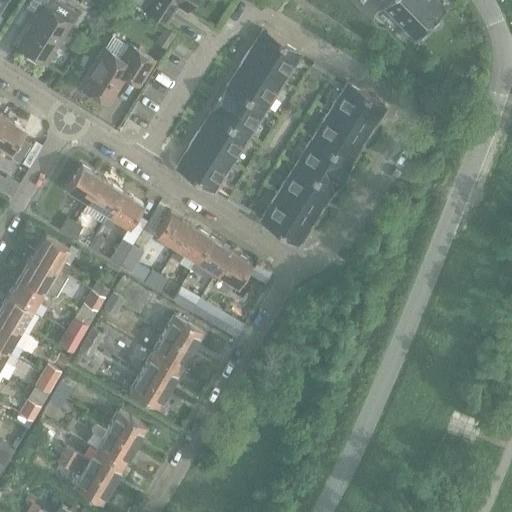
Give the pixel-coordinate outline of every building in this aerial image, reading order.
[(44,4),(46,0),(29,0),(26,6),(37,13),(18,44),(45,61),(70,21),(44,4)] [(135,0),(166,20),(173,8),(170,6),(173,2),(185,9),(191,0),(135,0)] [(275,9),(280,0),(264,0),(263,2),(275,9)] [(350,0),(369,18),(381,6),(383,8),(386,6),(416,38),(448,7),(441,0),(350,0)] [(165,25),(156,40),(165,46),(175,31),(165,25)] [(262,28),(234,71),(273,96),(301,52),(262,28)] [(121,57),(104,46),(80,83),(107,100),(125,74),(138,82),(153,59),(129,44),(121,57)] [(251,102),(202,181),(215,189),(273,96),(234,71),(225,86),(251,102)] [(347,81),(319,125),(358,149),(386,105),(347,81)] [(176,165),(202,181),(251,102),(225,86),(176,165)] [(4,114),(0,121),(0,142),(11,149),(25,127),(4,114)] [(319,125),(261,217),(260,218),(265,221),(296,171),(331,193),(358,149),(319,125)] [(68,185),(89,199),(103,176),(82,163),(68,185)] [(394,172),(401,177),(405,171),(398,166),(394,172)] [(296,171),(265,221),(299,242),(331,193),(296,171)] [(103,176),(89,199),(109,212),(123,189),(103,176)] [(123,189),(109,212),(103,222),(111,228),(118,217),(129,224),(143,202),(123,189)] [(165,245),(173,250),(191,222),(170,209),(156,232),(168,240),(165,245)] [(67,217),(60,229),(67,234),(74,222),(67,217)] [(74,222),(67,234),(74,238),(81,226),(74,222)] [(191,222),(173,250),(182,255),(185,250),(197,258),(211,235),(191,222)] [(45,231),(33,253),(67,272),(71,264),(60,258),(68,244),(45,231)] [(95,232),(87,246),(96,251),(104,237),(95,232)] [(211,235),(197,258),(191,268),(203,276),(206,271),(214,276),(232,248),(211,235)] [(122,237),(109,258),(119,265),(132,243),(122,237)] [(132,243),(119,265),(130,272),(144,250),(132,243)] [(232,248),(214,276),(215,276),(218,271),(237,283),(252,260),(232,248)] [(21,273),(57,294),(68,275),(66,273),(67,272),(33,253),(21,273)] [(259,263),(252,274),(265,282),(272,271),(259,263)] [(151,268),(144,281),(159,290),(167,277),(151,268)] [(21,273),(9,293),(41,312),(46,304),(43,303),(50,292),(56,296),(57,294),(21,273)] [(109,287),(100,282),(95,279),(91,286),(105,294),(109,287)] [(82,302),(96,309),(105,294),(91,286),(82,302)] [(103,307),(115,314),(124,298),(112,291),(103,307)] [(193,292),(185,304),(194,309),(202,297),(193,292)] [(9,293),(0,308),(0,316),(19,328),(30,308),(40,314),(41,312),(9,293)] [(202,297),(194,309),(213,321),(221,309),(202,297)] [(175,311),(164,330),(192,347),(203,328),(175,311)] [(88,323),(74,315),(67,327),(80,335),(88,323)] [(0,316),(0,344),(17,355),(21,348),(25,350),(32,337),(18,328),(19,328),(0,316)] [(92,326),(86,336),(98,343),(104,333),(92,326)] [(71,351),(80,335),(67,327),(58,343),(71,351)] [(164,330),(152,349),(181,366),(192,347),(164,330)] [(98,343),(86,336),(79,349),(91,356),(98,343)] [(0,344),(0,359),(1,357),(12,364),(17,355),(0,344)] [(152,349),(141,369),(170,385),(181,366),(152,349)] [(60,352),(54,361),(62,366),(67,357),(60,352)] [(60,369),(47,361),(42,369),(56,377),(60,369)] [(35,383),(48,390),(56,377),(42,369),(35,383)] [(159,404),(170,385),(141,369),(130,388),(159,404)] [(53,395),(64,401),(64,402),(72,406),(75,402),(66,397),(67,394),(71,396),(79,381),(68,375),(65,379),(63,378),(53,395)] [(53,395),(50,401),(60,407),(64,402),(64,401),(53,395)] [(39,404),(27,397),(19,411),(31,418),(39,404)] [(118,407),(107,427),(135,443),(147,424),(118,407)] [(19,411),(14,418),(27,425),(31,418),(19,411)] [(101,436),(96,445),(124,462),(135,443),(107,427),(106,429),(94,422),(90,429),(101,436)] [(61,450),(113,481),(124,462),(96,445),(88,458),(65,444),(61,450)] [(102,501),(113,481),(61,450),(56,459),(79,473),(73,484),(102,501)] [(27,509),(31,511),(76,511),(61,503),(56,511),(47,511),(31,502),(27,509)]
